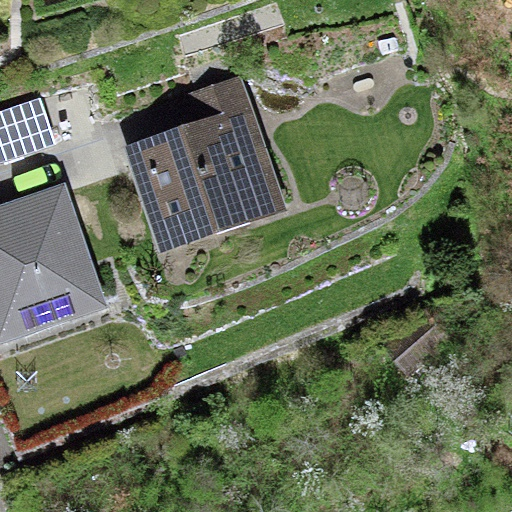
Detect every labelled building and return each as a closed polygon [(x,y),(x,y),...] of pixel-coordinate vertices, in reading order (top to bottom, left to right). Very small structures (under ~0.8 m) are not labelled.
[(0,162),(42,149),(27,103),(0,111),(0,162)] [(212,226),(274,206),(244,117),(140,152),(165,226),(207,212),(212,226)] [(96,304),(59,195),(0,215),(0,331),(2,336),(96,304)] [(352,376),(235,424),(271,511),(305,511),(393,476),(352,376)] [(184,511),(161,455),(44,504),(47,511),(184,511)]
